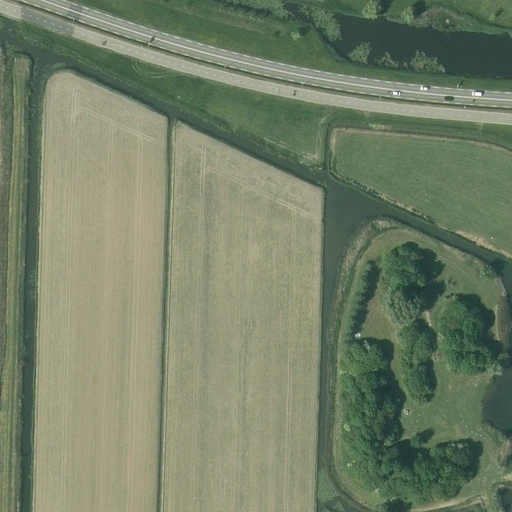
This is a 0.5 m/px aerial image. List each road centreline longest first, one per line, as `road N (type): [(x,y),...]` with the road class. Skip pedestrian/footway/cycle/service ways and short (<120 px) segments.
road 1 (unclassified): [(511,120),(275,89),(182,67),(0,5)]
road 2 (secondary): [(511,101),(292,75),(37,0)]
